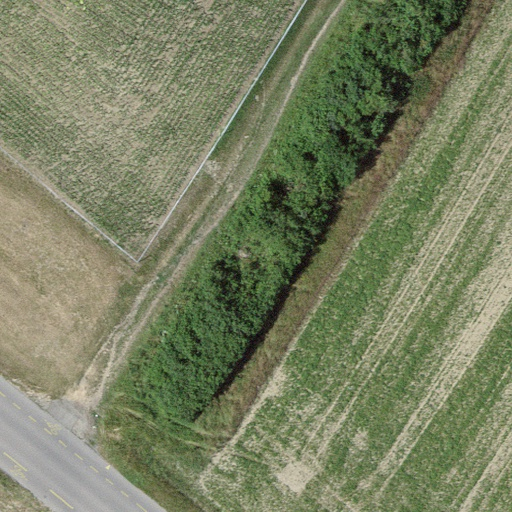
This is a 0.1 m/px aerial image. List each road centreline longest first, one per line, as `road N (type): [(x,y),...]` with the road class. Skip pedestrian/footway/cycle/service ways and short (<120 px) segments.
road 1 (track): [(51,461),(334,0)]
road 2 (tertiary): [(0,419),(113,511)]
